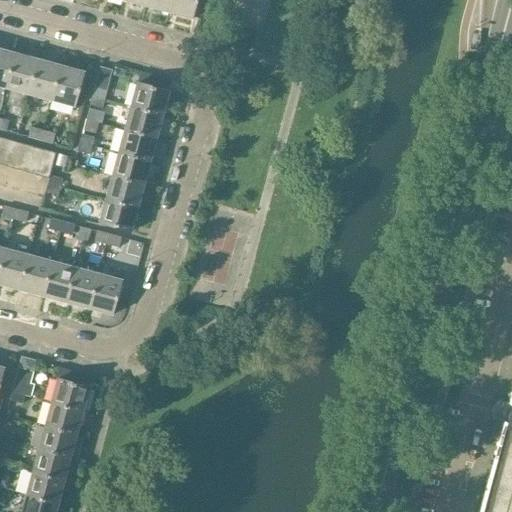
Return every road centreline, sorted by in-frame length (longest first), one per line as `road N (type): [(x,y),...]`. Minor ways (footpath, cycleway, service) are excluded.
road 1 (residential): [(97,346),(124,341),(142,322),(204,101),(201,80),(189,66),(0,13)]
road 2 (tertiary): [(374,511),(478,123)]
road 3 (residential): [(446,511),(511,278)]
road 4 (tertiary): [(478,123),(511,0)]
